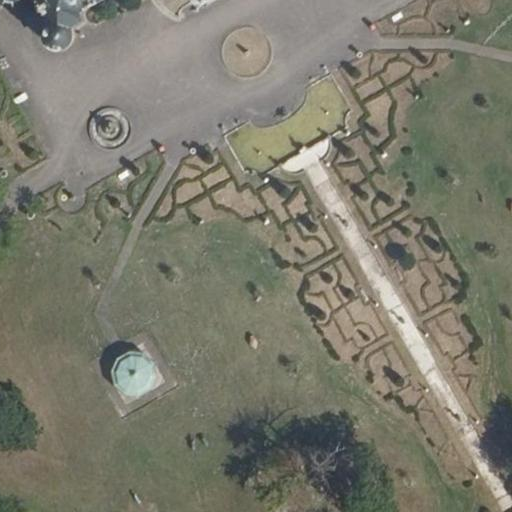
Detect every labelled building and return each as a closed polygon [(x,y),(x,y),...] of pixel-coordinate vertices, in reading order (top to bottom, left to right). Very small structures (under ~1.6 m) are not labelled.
[(0,0),(0,44),(19,81),(15,95),(29,97),(33,84),(150,22),(156,39),(195,20),(186,1),(188,0),(0,0)] [(20,158),(42,149),(34,131),(12,141),(20,158)] [(211,187),(230,179),(226,168),(206,176),(211,187)] [(87,198),(68,194),(65,207),(85,210),(87,198)] [(285,251),(310,267),(322,248),(297,233),(285,251)] [(314,313),(330,308),(325,292),(309,297),(314,313)] [(138,350),(106,364),(122,398),(153,384),(138,350)]
